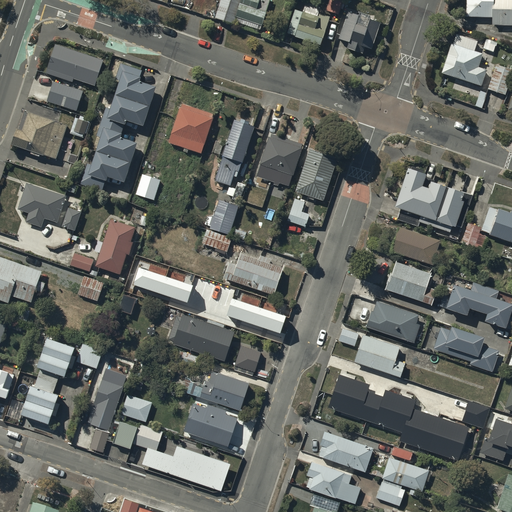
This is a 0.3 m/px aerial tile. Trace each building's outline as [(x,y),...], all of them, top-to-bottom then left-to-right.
[(232,24),(240,0),(220,0),(214,18),(232,24)] [(242,0),(236,20),(261,29),(269,6),(260,2),(260,0),(242,0)] [(511,0),(466,0),(466,16),(493,17),(493,25),(511,25),(511,0)] [(287,33),(320,44),(325,31),(316,28),(320,16),(295,8),(287,33)] [(379,23),(349,13),(340,39),(349,42),(347,47),(362,52),(365,44),(371,47),(379,23)] [(444,72),(480,83),(484,70),(477,68),(481,53),(473,51),(476,41),(455,34),(444,72)] [(484,49),(493,52),(496,42),(487,39),(484,49)] [(55,44),(45,73),(72,82),(73,79),(94,85),(103,60),(55,44)] [(92,162),(88,161),(81,182),(102,189),(105,180),(107,180),(109,176),(125,180),(138,142),(122,136),(123,132),(122,132),(125,123),(126,123),(128,119),(144,124),(157,86),(141,80),(142,76),(140,76),(143,69),(122,62),(116,77),(121,79),(111,107),(107,105),(97,133),(102,135),(92,162)] [(487,88),(505,94),(511,72),(511,68),(496,63),(487,88)] [(82,91),(53,82),(47,101),(76,110),(82,91)] [(177,118),(168,143),(200,154),(214,115),(182,104),(177,118)] [(55,160),(67,124),(29,112),(23,131),(17,129),(12,144),(18,146),(17,148),(55,160)] [(87,121),(76,118),(71,132),(83,136),(87,121)] [(253,126),(236,121),(216,180),(230,185),(235,170),(238,172),(253,126)] [(303,146),(269,135),(256,174),(274,180),(273,184),(277,186),(279,182),(290,186),(303,146)] [(339,158),(310,148),(296,189),(325,199),(339,158)] [(424,174),(409,169),(399,199),(397,206),(401,207),(397,219),(418,226),(420,221),(422,215),(411,211),(423,177),(424,174)] [(136,194),(154,200),(161,180),(143,173),(136,194)] [(433,180),(423,177),(411,211),(422,215),(420,221),(434,226),(447,186),(433,182),(433,180)] [(236,190),(230,188),(227,195),(233,197),(232,199),(241,203),(247,186),(239,183),(236,190)] [(19,208),(31,211),(27,222),(42,227),(46,217),(57,220),(65,197),(28,184),(19,208)] [(462,191),(447,186),(434,226),(451,232),(453,225),(462,228),(473,195),(462,191)] [(288,220),(305,225),(309,214),(301,211),(304,202),(295,199),(288,220)] [(211,228),(229,234),(238,207),(220,201),(211,228)] [(510,214),(489,206),(480,231),(511,241),(511,211),(510,214)] [(63,226),(74,230),(80,212),(69,208),(63,226)] [(96,266),(120,274),(136,228),(112,219),(96,266)] [(480,227),(469,224),(464,241),(481,246),(484,237),(478,235),(480,227)] [(438,241),(399,227),(391,250),(434,264),(438,254),(434,253),(438,241)] [(203,243),(227,251),(231,239),(207,231),(203,243)] [(225,277),(273,294),(283,267),(242,253),(237,266),(230,263),(225,277)] [(71,264),(90,270),(93,260),(74,254),(71,264)] [(0,299),(9,303),(13,294),(31,300),(41,271),(0,256),(0,299)] [(430,275),(396,263),(393,275),(391,274),(386,290),(432,305),(437,291),(426,287),(430,275)] [(193,286),(140,268),(134,285),(188,302),(193,286)] [(78,294),(98,301),(104,283),(84,276),(78,294)] [(498,292),(473,283),(470,292),(453,286),(449,297),(445,296),(442,306),(445,307),(445,309),(466,317),(469,310),(486,316),(483,323),(504,330),(505,328),(511,330),(511,326),(511,317),(509,317),(511,307),(511,306),(495,300),(498,292)] [(136,299),(124,295),(119,310),(131,314),(136,299)] [(286,316),(233,298),(227,315),(281,333),(286,316)] [(419,316),(377,302),(374,313),(372,312),(367,329),(389,336),(388,340),(399,344),(400,338),(414,343),(420,325),(416,324),(419,316)] [(169,340),(225,359),(233,333),(177,314),(169,340)] [(339,340),(355,346),(359,334),(344,328),(339,340)] [(483,339),(450,328),(449,331),(440,329),(433,350),(470,362),(470,365),(492,372),(499,351),(481,345),(483,339)] [(356,361),(400,376),(404,363),(394,359),(399,347),(365,336),(356,361)] [(54,392),(60,374),(66,376),(76,349),(48,340),(39,367),(42,368),(38,376),(35,385),(32,384),(22,414),(49,423),(59,394),(54,392)] [(76,362),(98,369),(105,350),(83,342),(76,362)] [(262,353),(242,346),(235,365),(255,372),(262,353)] [(179,362),(194,368),(198,357),(183,352),(179,362)] [(88,422),(109,429),(127,376),(106,369),(88,422)] [(0,396),(6,399),(14,375),(0,370),(0,396)] [(187,392),(240,409),(249,383),(219,374),(214,388),(190,381),(187,392)] [(367,386),(340,377),(333,395),(330,406),(368,419),(375,396),(365,393),(367,386)] [(412,410),(415,402),(386,392),(384,399),(375,396),(368,419),(405,431),(412,410)] [(122,413),(146,421),(152,403),(128,395),(122,413)] [(464,421),(481,427),(487,408),(470,402),(464,421)] [(207,409),(193,405),(184,432),(228,448),(238,420),(226,415),(227,412),(208,405),(207,409)] [(440,419),(412,410),(405,431),(402,441),(429,450),(440,419)] [(468,428),(440,419),(429,450),(458,459),(468,428)] [(511,423),(499,419),(499,421),(495,420),(489,439),(485,438),(480,454),(502,461),(507,447),(511,448),(511,423)] [(114,442),(131,447),(138,427),(121,421),(114,442)] [(134,442),(157,450),(163,431),(141,424),(134,442)] [(91,450),(103,455),(110,435),(97,430),(91,450)] [(374,449),(325,433),(320,446),(322,447),(319,458),(366,473),(374,449)] [(148,449),(143,463),(221,490),(230,465),(176,447),(173,457),(148,449)] [(429,471),(390,458),(383,479),(422,492),(429,471)] [(352,476),(313,462),(308,476),(313,478),(313,479),(310,478),(307,487),(311,489),(311,490),(356,505),(361,489),(349,485),(352,476)] [(498,508),(508,511),(511,511),(511,476),(509,475),(498,508)] [(22,488),(9,482),(3,498),(16,503),(22,488)] [(405,490),(382,482),(377,498),(400,506),(405,490)] [(9,511),(11,505),(0,502),(0,511),(9,511)] [(59,511),(31,502),(28,511),(59,511)] [(135,511),(138,506),(125,502),(121,511),(135,511)]
